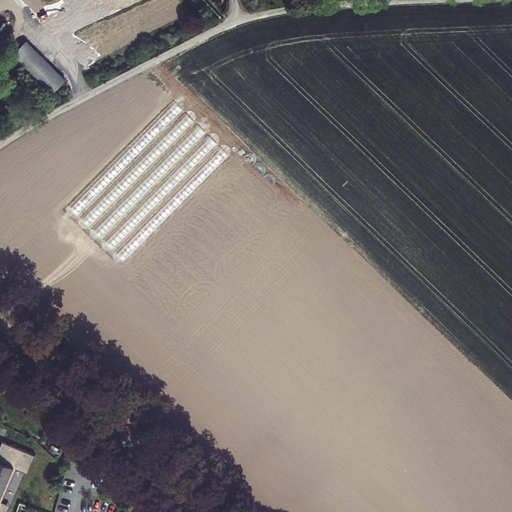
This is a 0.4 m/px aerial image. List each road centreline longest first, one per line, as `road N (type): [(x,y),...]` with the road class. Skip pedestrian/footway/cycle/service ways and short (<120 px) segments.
road 1 (unclassified): [(0,145),(246,17),(299,6),(431,0)]
road 2 (residential): [(0,324),(202,511)]
